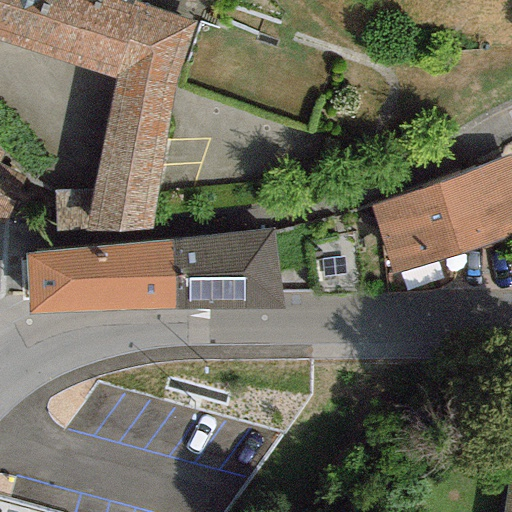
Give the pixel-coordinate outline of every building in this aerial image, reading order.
[(53,189),(54,232),(83,227),(81,237),(149,236),(174,87),(194,20),(131,1),(129,8),(111,0),(0,0),(0,41),(113,80),(91,190),(53,189)] [(0,161),(4,153),(0,151),(0,228),(2,230),(25,180),(0,168),(0,161)] [(511,170),(508,159),(368,205),(391,275),(511,235),(511,170)] [(272,230),(169,243),(173,308),(283,311),(272,230)] [(173,308),(169,243),(22,252),(26,317),(173,308)] [(511,511),(511,483),(509,483),(503,511),(511,511)]
